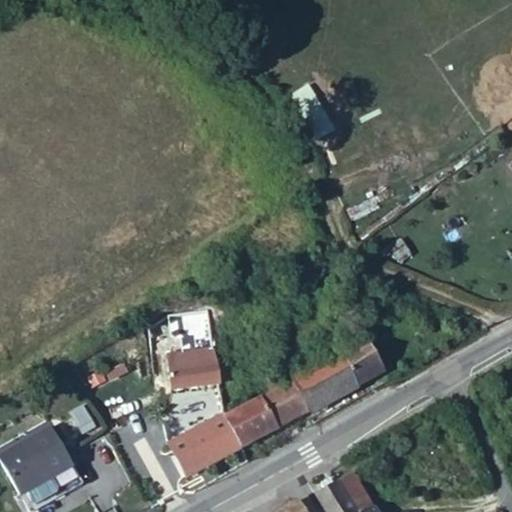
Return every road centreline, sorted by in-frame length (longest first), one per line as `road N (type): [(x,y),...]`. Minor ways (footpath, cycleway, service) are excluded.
road 1 (track): [(297,137),(355,259),(511,327)]
road 2 (secondary): [(449,368),(205,511)]
road 3 (residential): [(449,368),(511,506)]
